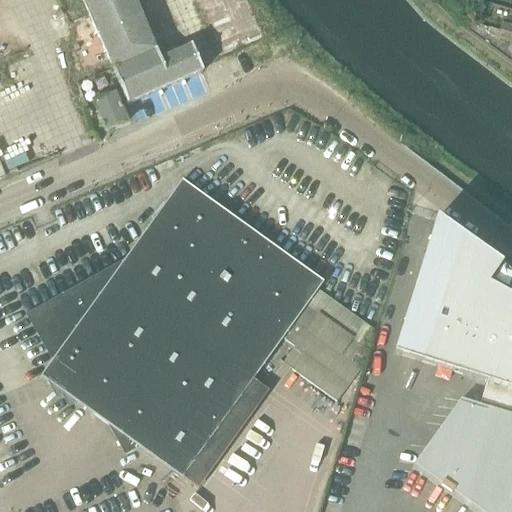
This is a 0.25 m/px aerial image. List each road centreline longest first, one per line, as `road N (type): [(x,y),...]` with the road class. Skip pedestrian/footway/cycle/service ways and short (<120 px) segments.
road 1 (unclassified): [(511,245),(299,87),(265,90)]
road 2 (residential): [(0,202),(265,90)]
